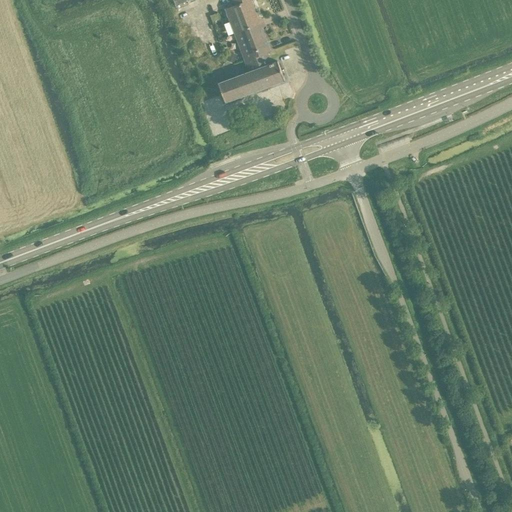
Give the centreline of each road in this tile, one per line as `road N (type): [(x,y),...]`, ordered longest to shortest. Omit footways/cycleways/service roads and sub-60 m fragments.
road 1 (unclassified): [(0,280),(186,214),(353,169)]
road 2 (tertiary): [(479,511),(353,169)]
road 3 (primary): [(0,263),(341,137)]
road 4 (primary): [(341,137),(511,72)]
road 5 (unclassified): [(353,169),(511,102)]
